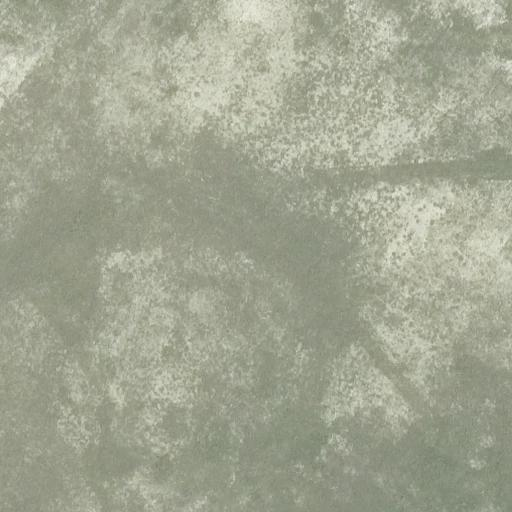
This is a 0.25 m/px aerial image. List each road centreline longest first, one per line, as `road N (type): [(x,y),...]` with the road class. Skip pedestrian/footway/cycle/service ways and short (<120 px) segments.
road 1 (unknown): [(194,511),(0,373)]
road 2 (unknown): [(0,119),(87,0)]
road 3 (unknown): [(411,0),(511,71)]
